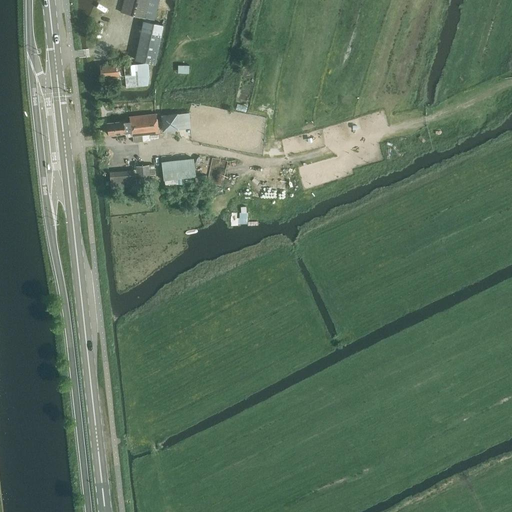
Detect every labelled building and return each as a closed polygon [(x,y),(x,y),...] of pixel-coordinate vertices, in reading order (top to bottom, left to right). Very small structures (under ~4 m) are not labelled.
[(158,0),(125,0),(123,11),(154,18),(158,0)] [(157,62),(165,23),(145,19),(137,58),(157,62)] [(116,62),(135,59),(135,53),(116,54),(116,62)] [(127,65),(126,62),(101,64),(103,78),(127,76),(128,88),(150,85),(148,73),(151,73),(150,63),(127,65)] [(191,111),(162,114),(164,131),(192,128),(191,111)] [(160,134),(158,115),(131,117),(132,123),(127,123),(127,122),(109,124),(110,135),(129,134),(128,132),(132,132),(133,137),(135,136),(136,143),(145,142),(144,135),(160,134)] [(226,186),(231,160),(215,157),(210,183),(226,186)] [(167,180),(199,176),(196,158),(164,163),(167,180)] [(152,181),(151,176),(157,175),(156,165),(138,168),(140,188),(153,186),(153,187),(157,187),(156,181),(152,181)] [(112,193),(135,190),(133,172),(109,176),(112,193)]
